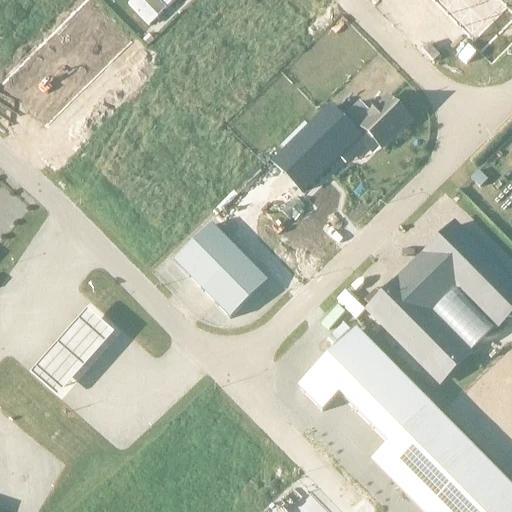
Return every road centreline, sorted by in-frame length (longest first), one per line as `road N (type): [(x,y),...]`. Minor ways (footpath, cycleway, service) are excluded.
road 1 (unclassified): [(225,379),(476,131)]
road 2 (unclassified): [(0,156),(225,379)]
road 3 (unclassified): [(225,379),(355,511)]
road 4 (unclassified): [(347,0),(476,131)]
